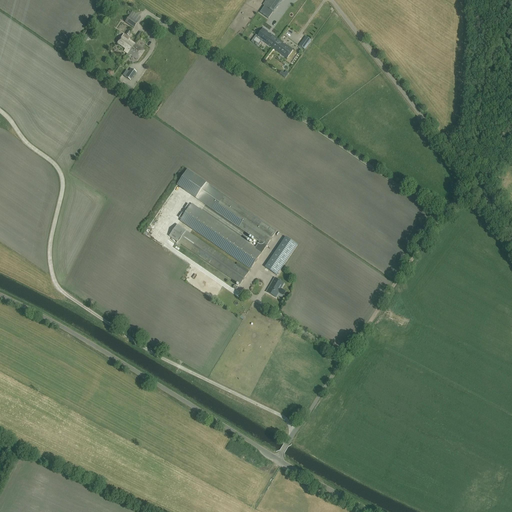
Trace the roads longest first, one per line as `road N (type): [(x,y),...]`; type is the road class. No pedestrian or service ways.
road 1 (residential): [(374,511),(0,294)]
road 2 (unclassified): [(511,237),(480,175),(492,0)]
road 3 (track): [(340,363),(452,201),(491,205)]
road 4 (unknown): [(182,192),(162,237),(227,284),(240,289),(279,236)]
